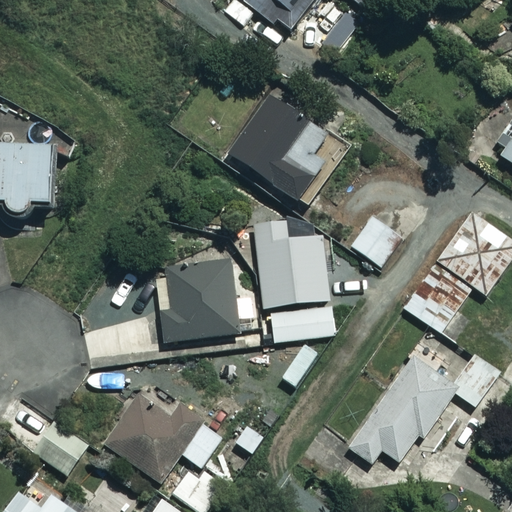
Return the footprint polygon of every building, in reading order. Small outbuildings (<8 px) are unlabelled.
[(244,0),(287,31),(309,0),(350,0),(360,8),(365,0),(244,0)] [(316,152),(327,137),(272,97),(230,156),(294,202),(325,159),(316,152)] [(511,135),(498,155),(511,165),(511,135)] [(53,155),(0,153),(0,210),(4,211),(4,221),(27,222),(28,211),(51,212),(53,155)] [(474,289),(485,297),(511,258),(511,241),(471,213),(436,262),(474,289)] [(399,240),(371,220),(351,247),(379,268),(399,240)] [(235,299),(229,256),(168,264),(169,275),(155,277),(164,345),(239,334),(237,321),(255,319),(252,297),(235,299)] [(403,309),(452,344),(479,306),(467,298),(474,289),(436,262),(403,309)] [(497,375),(500,377),(511,360),(511,315),(485,297),(479,306),(452,344),(470,356),(497,375)] [(335,337),(331,308),(270,316),(274,344),(335,337)] [(447,388),(463,367),(424,339),(347,449),(348,450),(370,465),(380,452),(395,462),(447,388)] [(463,367),(447,388),(474,407),(497,375),(470,356),(463,367)] [(169,420),(136,398),(104,446),(161,484),(203,422),(178,406),(169,420)] [(86,445),(51,424),(32,454),(67,476),(86,445)] [(222,440),(202,426),(181,455),(201,470),(222,440)] [(347,449),(322,432),(299,465),(325,483),(348,450),(347,449)] [(40,509),(17,493),(3,511),(80,511),(85,505),(69,494),(63,504),(50,495),(40,509)] [(177,511),(158,498),(148,511),(177,511)]
